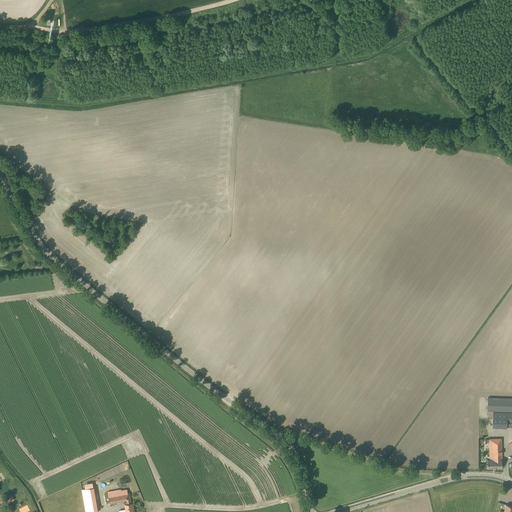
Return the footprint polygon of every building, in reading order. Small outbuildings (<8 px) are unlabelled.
[(511,397),(488,397),(487,411),(511,411),(511,397)] [(511,422),(511,412),(493,412),(493,426),(507,427),(507,422),(511,422)] [(488,468),(502,468),(502,443),(501,443),(501,439),(489,439),(490,459),(487,460),(488,468)] [(86,511),(96,511),(98,511),(93,482),(85,483),(86,488),(82,489),(86,511)] [(134,511),(133,503),(131,504),(130,493),(122,494),(121,489),(108,492),(110,504),(126,500),(126,502),(124,503),(126,511),(134,511)] [(0,502),(0,507),(1,508),(14,500),(11,495),(0,502)]
